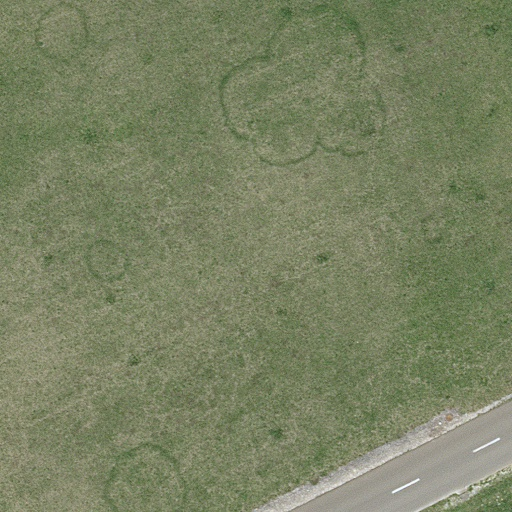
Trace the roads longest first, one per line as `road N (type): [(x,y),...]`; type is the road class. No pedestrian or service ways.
road 1 (motorway): [(0,338),(511,110)]
road 2 (unclassified): [(511,431),(352,511)]
